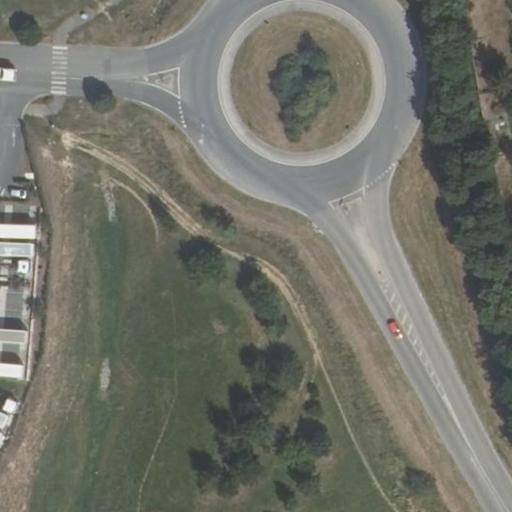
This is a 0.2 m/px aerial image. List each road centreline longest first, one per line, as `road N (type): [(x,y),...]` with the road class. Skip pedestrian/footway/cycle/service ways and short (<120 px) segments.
road 1 (secondary): [(267,178),(343,234),(471,450)]
road 2 (secondary): [(471,450),(399,282),(377,216),(370,158)]
road 3 (secondary): [(370,158),(394,128),(404,72),(394,36),(362,0)]
road 4 (unclassified): [(58,68),(203,111)]
road 5 (unclassified): [(202,57),(58,68)]
